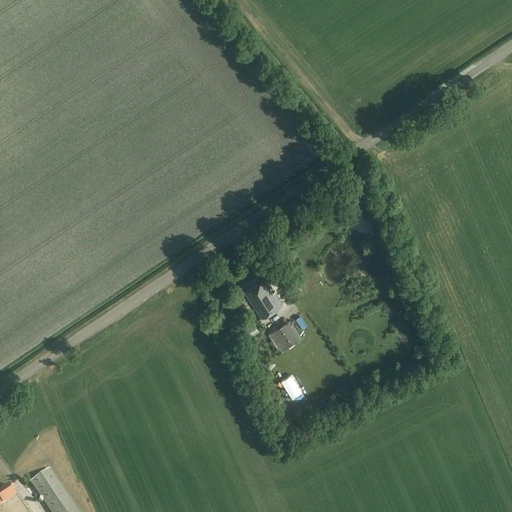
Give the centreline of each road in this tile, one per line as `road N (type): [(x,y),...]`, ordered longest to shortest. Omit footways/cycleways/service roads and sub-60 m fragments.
road 1 (unclassified): [(0,392),(511,46)]
road 2 (track): [(369,142),(264,20)]
